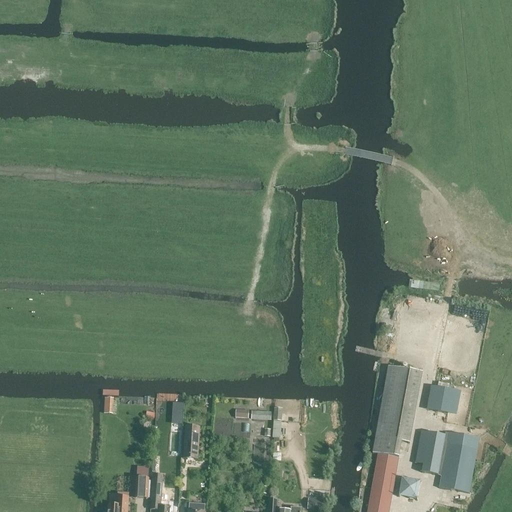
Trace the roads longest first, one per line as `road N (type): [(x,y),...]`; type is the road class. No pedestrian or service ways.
road 1 (track): [(411,511),(428,491),(409,465),(438,357),(456,237),(434,192),(393,161),(295,147),(271,180),(248,318)]
road 2 (track): [(295,147),(285,137),(285,99),(313,72),(313,38)]
